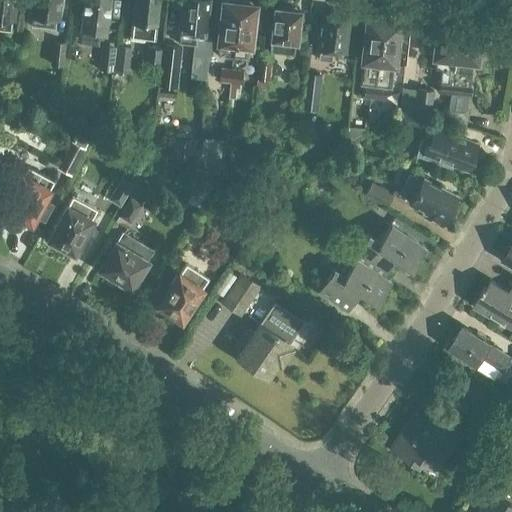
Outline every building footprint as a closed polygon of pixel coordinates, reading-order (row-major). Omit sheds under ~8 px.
[(0,0),(0,30),(11,32),(12,19),(13,19),(14,0),(0,0)] [(33,0),(32,16),(30,27),(55,30),(57,19),(58,19),(60,0),(33,0)] [(99,45),(100,34),(107,35),(110,0),(84,0),(82,32),(86,32),(84,44),(99,45)] [(134,0),(131,33),(156,36),(159,0),(134,0)] [(180,27),(179,36),(178,44),(194,46),(195,38),(197,38),(194,67),(208,69),(212,38),(206,38),(207,30),(209,16),(207,16),(208,0),(206,0),(182,0),(180,27)] [(217,57),(233,59),(239,2),(229,1),(226,3),(222,3),(218,43),(219,44),(217,57)] [(239,2),(233,59),(248,60),(250,48),(251,48),(255,6),(251,6),(250,3),(239,2)] [(272,41),(270,53),(293,55),(295,43),(296,43),(300,12),(297,11),(295,9),(289,8),(286,10),(275,9),(271,41),(272,41)] [(320,50),(319,61),(331,62),(332,52),(343,53),(348,18),(345,17),(345,14),(335,13),(334,16),(323,15),(318,50),(320,50)] [(362,73),(377,75),(384,19),(373,18),(371,20),(367,20),(362,62),(363,62),(362,73)] [(384,19),(377,75),(393,76),(394,65),(395,66),(399,24),(396,23),(395,21),(384,19)] [(436,59),(434,70),(441,71),(438,93),(450,95),(457,30),(452,30),(452,27),(441,26),(441,29),(437,28),(433,59),(436,59)] [(481,33),(457,30),(450,95),(472,97),(472,86),(470,86),(472,63),(477,63),(477,61),(481,61),(482,50),(479,49),(481,33)] [(53,40),(50,64),(64,66),(67,42),(53,40)] [(102,45),(98,70),(112,72),(116,47),(102,45)] [(146,61),(160,63),(162,49),(148,47),(146,61)] [(158,85),(176,87),(180,48),(167,47),(165,61),(161,61),(158,85)] [(118,48),(115,72),(128,74),(131,49),(118,48)] [(259,64),(257,80),(269,82),(271,65),(259,64)] [(230,83),(232,71),(221,70),(219,82),(230,83)] [(232,71),(230,83),(242,84),(243,72),(232,71)] [(307,75),(304,98),(318,99),(320,76),(307,75)] [(431,113),(434,91),(417,90),(414,111),(431,113)] [(428,118),(397,109),(393,122),(424,131),(428,118)] [(453,169),(454,165),(467,169),(468,167),(471,166),(474,159),(471,156),(476,145),(446,134),(445,135),(435,131),(427,128),(416,155),(453,169)] [(197,140),(171,138),(170,160),(195,161),(197,140)] [(72,142),(59,167),(71,174),(84,148),(72,142)] [(129,167),(139,173),(147,160),(137,153),(129,167)] [(26,166),(22,175),(0,215),(0,218),(13,225),(18,216),(31,223),(37,211),(42,214),(49,202),(44,199),(49,189),(53,181),(41,174),(26,166)] [(139,173),(129,167),(109,200),(119,206),(139,173)] [(426,217),(440,225),(455,197),(423,180),(422,182),(409,175),(398,196),(411,203),(410,204),(428,213),(426,217)] [(220,178),(213,189),(234,202),(243,188),(220,178)] [(200,180),(185,202),(197,210),(212,188),(200,180)] [(150,191),(140,184),(119,218),(129,225),(150,191)] [(371,184),(365,194),(385,207),(392,196),(371,184)] [(91,219),(97,209),(72,196),(48,239),(61,247),(59,250),(71,257),(83,236),(87,237),(93,226),(89,224),(92,220),(91,219)] [(353,256),(377,272),(386,258),(392,262),(394,258),(413,271),(420,260),(418,258),(425,247),(390,224),(378,242),(367,235),(366,236),(367,236),(353,256)] [(115,242),(99,269),(115,279),(116,283),(123,288),(127,286),(130,288),(140,272),(145,271),(148,266),(146,262),(153,251),(122,232),(116,242),(115,242)] [(511,245),(511,247),(509,248),(505,255),(505,258),(503,260),(511,265),(511,245)] [(377,272),(353,256),(346,251),(334,269),(333,268),(318,290),(348,311),(348,309),(342,306),(351,292),(357,296),(360,292),(378,305),(386,293),(383,292),(391,281),(377,272)] [(167,316),(170,314),(181,321),(203,290),(202,289),(209,280),(185,264),(167,291),(158,285),(150,297),(159,303),(158,306),(160,307),(160,311),(167,316)] [(242,276),(223,303),(239,314),(257,286),(242,276)] [(511,287),(509,292),(491,281),(487,288),(485,287),(482,292),(484,293),(476,306),(511,327),(511,287)] [(244,348),(238,357),(266,375),(276,361),(279,363),(289,348),(286,346),(287,343),(280,338),(286,329),(270,318),(264,327),(260,325),(254,334),(248,330),(238,344),(244,348)] [(504,372),(503,371),(510,359),(490,346),(491,345),(463,328),(451,348),(476,364),(475,367),(498,382),(504,372)] [(485,418),(508,433),(511,427),(511,408),(498,399),(485,418)] [(461,432),(443,419),(426,407),(421,415),(417,412),(401,435),(400,435),(392,447),(406,457),(407,456),(420,466),(424,460),(436,468),(461,432)] [(511,511),(511,487),(503,481),(496,491),(480,511),(511,511)]
